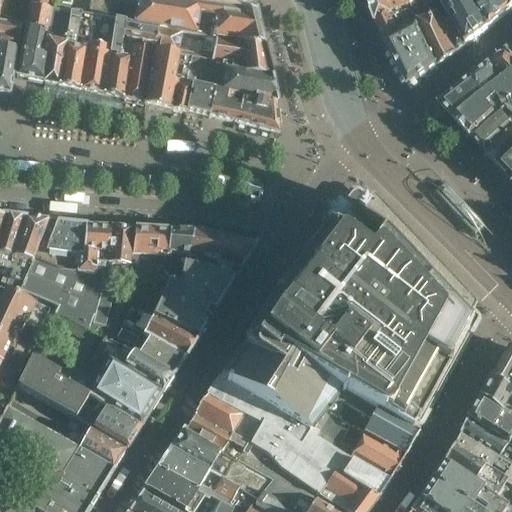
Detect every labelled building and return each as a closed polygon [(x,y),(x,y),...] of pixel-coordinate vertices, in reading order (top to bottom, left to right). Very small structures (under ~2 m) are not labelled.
[(49,0),(31,0),(30,6),(48,9),(49,0)] [(50,0),(49,9),(108,19),(111,0),(50,0)] [(111,0),(108,19),(115,21),(115,23),(158,30),(182,34),(196,37),(199,15),(214,18),(211,39),(216,40),(262,48),(256,22),(256,21),(255,21),(254,14),(201,6),(161,0),(111,0)] [(161,0),(201,6),(254,14),(254,13),(253,12),(250,0),(161,0)] [(368,0),(377,25),(394,18),(392,14),(428,0),(368,0)] [(438,0),(439,1),(447,14),(467,47),(468,46),(468,47),(476,40),(476,41),(477,40),(477,39),(491,28),(473,0),(438,0)] [(493,27),(509,15),(496,0),(473,0),(491,28),(492,29),(494,28),(493,27)] [(511,0),(496,0),(509,15),(511,12),(511,0)] [(51,10),(30,6),(28,17),(49,21),(51,10)] [(45,39),(42,56),(43,56),(43,58),(47,59),(43,83),(59,87),(71,14),(52,10),(48,33),(53,34),(51,41),(45,39)] [(394,18),(377,25),(378,26),(388,46),(403,38),(408,36),(405,30),(416,24),(409,11),(394,18)] [(71,14),(59,87),(80,91),(86,50),(87,46),(92,17),(71,14)] [(457,55),(467,47),(447,14),(439,18),(457,55)] [(417,24),(419,30),(439,69),(457,55),(439,18),(438,15),(417,24)] [(49,21),(28,17),(26,28),(47,33),(49,21)] [(87,46),(86,50),(80,91),(102,96),(109,56),(115,23),(115,21),(108,19),(92,17),(87,46)] [(20,26),(0,21),(0,35),(18,38),(20,26)] [(109,56),(102,96),(123,101),(132,48),(152,52),(152,51),(153,51),(154,46),(158,30),(115,23),(109,56)] [(18,66),(16,78),(43,83),(47,59),(43,58),(43,56),(42,56),(38,56),(44,33),(24,29),(18,66)] [(182,34),(158,30),(154,46),(153,51),(177,56),(182,34)] [(403,38),(388,46),(393,55),(392,55),(410,90),(439,69),(419,30),(408,36),(403,38)] [(0,47),(16,51),(18,39),(0,35),(0,47)] [(178,56),(191,59),(210,63),(211,64),(225,67),(224,71),(270,80),(262,48),(216,40),(205,38),(201,55),(178,52),(178,56)] [(0,94),(8,96),(14,63),(15,63),(17,51),(0,47),(0,94)] [(132,48),(123,101),(143,105),(152,52),(132,48)] [(152,51),(152,52),(143,105),(172,112),(178,84),(189,87),(191,74),(187,72),(191,59),(178,56),(177,56),(153,51),(152,51)] [(511,56),(510,54),(492,67),(506,83),(511,77),(511,56)] [(214,93),(219,94),(276,106),(271,80),(270,80),(224,71),(225,67),(211,64),(210,63),(191,59),(187,72),(191,74),(189,87),(191,87),(214,92),(214,93)] [(492,67),(475,81),(489,96),(506,83),(492,67)] [(461,118),(457,123),(472,139),(497,117),(496,116),(490,109),(498,102),(499,103),(500,102),(506,111),(511,106),(511,77),(506,83),(489,96),(461,118)] [(475,81),(445,104),(444,107),(444,109),(457,123),(461,118),(489,96),(475,81)] [(178,84),(172,112),(185,115),(191,87),(189,87),(178,84)] [(191,87),(185,115),(208,120),(214,93),(214,92),(191,87)] [(214,93),(208,120),(273,135),(276,132),(278,130),(276,106),(219,94),(214,93)] [(511,106),(506,111),(503,114),(511,125),(511,106)] [(497,117),(472,139),(486,153),(511,130),(511,125),(503,114),(501,112),(496,116),(497,117)] [(511,130),(486,153),(501,169),(511,158),(511,130)] [(511,158),(501,169),(511,181),(511,158)] [(444,183),(433,193),(474,237),(485,227),(444,183)] [(239,186),(236,199),(237,200),(250,203),(249,204),(254,205),(254,204),(259,205),(262,191),(239,186)] [(219,380),(219,381),(223,383),(309,434),(311,435),(316,441),(326,417),(335,405),(341,393),(376,413),(382,415),(384,416),(395,423),(395,425),(411,434),(412,434),(431,400),(431,399),(442,378),(443,378),(444,376),(451,364),(452,362),(452,361),(459,349),(460,348),(460,346),(467,334),(468,333),(468,331),(473,324),(471,315),(462,305),(461,304),(460,303),(444,287),(443,285),(442,284),(427,269),(425,267),(408,249),(408,248),(407,248),(390,230),(374,213),(373,212),(373,211),(372,210),(371,210),(358,196),(352,196),(348,201),(342,197),(340,198),(339,199),(338,197),(337,198),(356,212),(351,218),(359,224),(380,238),(380,239),(378,240),(367,255),(344,238),(342,237),(334,231),(333,230),(328,228),(327,229),(324,233),(273,299),(220,380),(219,380)] [(320,229),(324,233),(327,229),(328,228),(333,230),(334,231),(342,237),(344,238),(367,255),(378,240),(380,239),(380,238),(359,224),(351,218),(356,212),(337,198),(337,199),(336,199),(320,225),(322,226),(320,229)] [(4,218),(0,232),(0,267),(8,269),(12,259),(25,220),(4,218)] [(20,292),(26,277),(31,264),(32,264),(48,223),(25,220),(12,259),(8,269),(13,270),(7,286),(20,292)] [(31,264),(26,277),(20,292),(19,293),(57,309),(54,314),(87,332),(93,316),(94,317),(96,309),(98,301),(100,293),(102,286),(104,278),(105,274),(94,272),(95,254),(83,253),(85,227),(56,224),(48,223),(32,264),(31,264)] [(85,227),(83,253),(95,254),(94,272),(106,274),(108,254),(110,229),(108,228),(109,229),(104,229),(87,228),(87,227),(85,227)] [(110,229),(108,254),(106,274),(129,278),(131,258),(134,230),(110,229)] [(134,230),(131,258),(129,278),(167,285),(168,265),(167,260),(168,256),(167,255),(169,232),(134,230)] [(167,255),(168,256),(167,260),(168,265),(167,285),(178,287),(183,266),(185,267),(186,259),(193,232),(169,232),(167,255)] [(193,232),(186,259),(185,267),(214,273),(216,267),(232,270),(240,272),(240,271),(255,246),(194,233),(193,232)] [(167,285),(166,287),(144,282),(142,291),(160,299),(158,304),(142,297),(135,312),(152,319),(199,339),(212,317),(213,316),(213,315),(223,298),(224,298),(225,297),(225,296),(229,291),(228,290),(239,273),(240,273),(240,272),(232,270),(216,267),(214,273),(185,267),(183,266),(178,287),(167,285)] [(5,269),(0,283),(7,286),(13,270),(5,269)] [(116,281),(104,278),(102,286),(114,289),(116,281)] [(114,289),(102,286),(100,293),(112,296),(114,289)] [(53,315),(6,292),(0,289),(0,421),(5,412),(16,389),(31,360),(53,315)] [(112,296),(100,293),(98,301),(110,304),(112,296)] [(110,304),(98,301),(96,309),(109,312),(110,304)] [(109,312),(96,309),(94,317),(107,320),(109,312)] [(120,325),(142,336),(142,337),(148,340),(185,360),(197,340),(198,340),(199,339),(152,319),(128,310),(120,325)] [(107,320),(94,317),(92,325),(105,328),(107,320)] [(107,342),(137,357),(172,379),(174,376),(175,376),(185,360),(148,340),(116,324),(107,342)] [(95,356),(121,370),(141,382),(162,395),(163,393),(172,379),(137,357),(107,342),(104,340),(95,356)] [(510,393),(511,391),(511,349),(506,350),(490,379),(510,393)] [(67,365),(56,381),(88,399),(82,408),(99,419),(106,409),(140,431),(162,395),(141,382),(121,370),(95,356),(84,374),(84,375),(67,365)] [(16,389),(91,431),(123,450),(123,449),(127,452),(140,431),(106,409),(99,419),(82,408),(88,399),(56,381),(59,376),(31,360),(16,389)] [(510,393),(490,379),(478,401),(500,416),(509,401),(510,393)] [(206,398),(207,399),(242,419),(259,429),(250,445),(248,448),(266,458),(278,472),(319,499),(336,474),(342,477),(351,464),(316,441),(311,435),(309,434),(223,383),(219,381),(206,398)] [(511,391),(510,393),(509,401),(500,416),(511,423),(511,391)] [(326,417),(362,438),(403,460),(405,458),(416,439),(417,438),(417,437),(412,434),(411,434),(395,425),(395,423),(384,416),(382,415),(376,413),(341,393),(335,405),(326,417)] [(196,414),(194,416),(231,437),(232,436),(250,445),(259,429),(242,419),(207,399),(206,401),(206,403),(204,406),(202,406),(196,414)] [(506,447),(509,443),(511,445),(511,423),(500,416),(478,401),(466,422),(506,447)] [(0,449),(40,472),(35,480),(37,487),(23,508),(30,511),(89,511),(95,502),(113,473),(68,448),(5,412),(0,421),(0,449)] [(194,416),(184,433),(185,434),(184,435),(219,455),(221,456),(227,443),(243,452),(246,446),(231,437),(194,416)] [(326,417),(316,441),(351,464),(388,485),(403,460),(362,438),(326,417)] [(466,422),(459,438),(496,463),(498,460),(511,470),(511,450),(507,447),(506,447),(466,422)] [(113,473),(125,455),(88,434),(88,435),(78,429),(68,448),(113,473)] [(184,433),(170,453),(208,474),(259,498),(271,483),(219,456),(219,455),(184,435),(185,434),(184,433)] [(459,438),(453,451),(487,474),(492,468),(504,476),(501,482),(506,485),(511,489),(511,470),(498,460),(496,463),(459,438)] [(290,511),(339,511),(319,499),(278,472),(266,458),(248,448),(247,447),(238,463),(272,483),(262,495),(290,511)] [(453,451),(442,467),(494,502),(506,485),(501,482),(487,474),(453,451)] [(170,454),(160,471),(198,491),(197,493),(228,509),(238,489),(220,480),(212,494),(200,487),(208,474),(170,453),(169,453),(170,454)] [(351,464),(342,477),(341,478),(376,502),(388,485),(351,464)] [(505,511),(507,511),(494,502),(442,467),(419,502),(432,511),(505,511)] [(146,490),(144,492),(145,493),(146,492),(179,511),(178,511),(209,511),(214,503),(197,493),(198,491),(160,471),(158,470),(157,472),(159,472),(147,489),(146,488),(145,490),(146,490)] [(336,474),(319,499),(339,511),(369,511),(376,502),(341,478),(342,477),(336,474)] [(290,511),(262,495),(249,511),(250,511),(290,511)] [(134,508),(130,511),(169,511),(168,511),(141,496),(134,507),(134,508)] [(0,511),(30,511),(23,508),(0,497),(0,511)] [(432,511),(419,502),(416,506),(417,507),(412,511),(432,511)] [(231,511),(214,503),(209,511),(231,511)]
